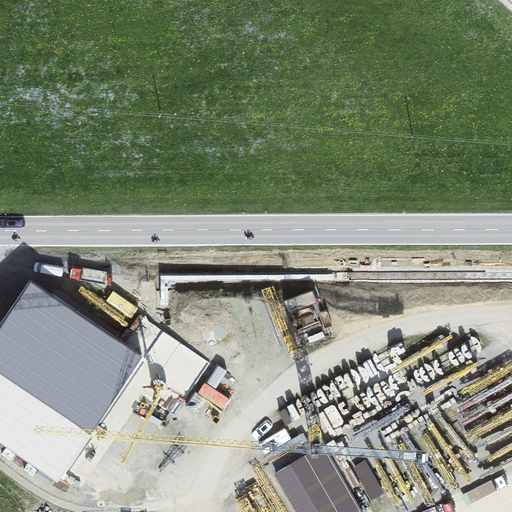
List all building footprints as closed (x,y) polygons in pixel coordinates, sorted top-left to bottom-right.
[(313,340),(391,312),(380,282),(368,286),(362,268),(296,292),(313,340)] [(30,279),(0,323),(0,437),(57,477),(141,355),(30,279)] [(141,311),(121,335),(139,349),(158,326),(141,311)] [(339,511),(306,455),(276,472),(298,511),(339,511)] [(245,501),(275,494),(271,475),(241,483),(245,501)]
